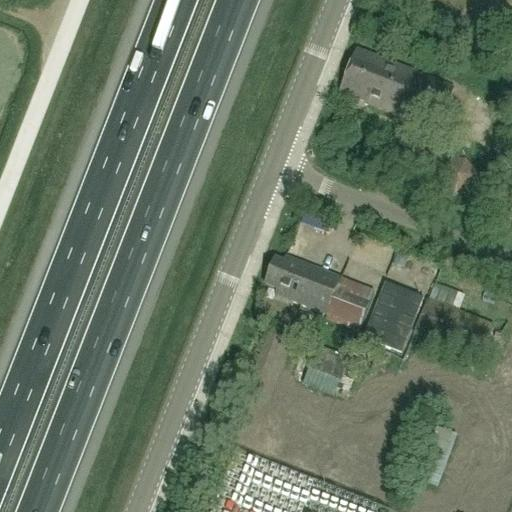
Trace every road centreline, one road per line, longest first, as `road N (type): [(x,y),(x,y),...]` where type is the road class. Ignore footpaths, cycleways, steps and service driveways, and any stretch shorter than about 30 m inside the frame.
road 1 (motorway): [(43,511),(244,0)]
road 2 (motorway): [(178,0),(0,456)]
road 3 (unclassified): [(137,511),(271,169)]
road 4 (unclassified): [(511,260),(271,169)]
road 5 (unclassified): [(0,204),(80,0)]
road 6 (unclassified): [(271,169),(338,0)]
